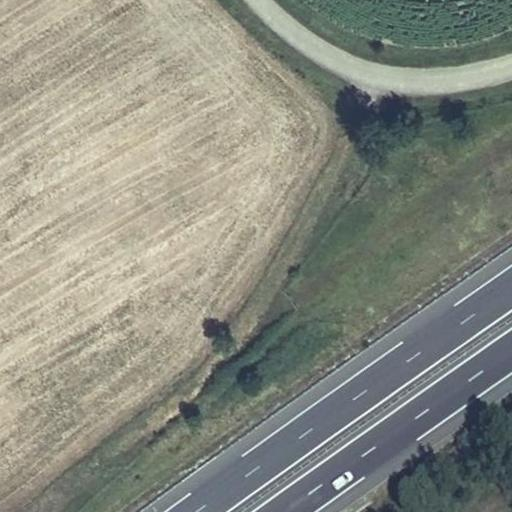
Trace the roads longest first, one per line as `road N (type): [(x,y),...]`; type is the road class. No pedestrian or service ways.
road 1 (motorway): [(511,288),(198,511)]
road 2 (motorway): [(283,511),(511,349)]
